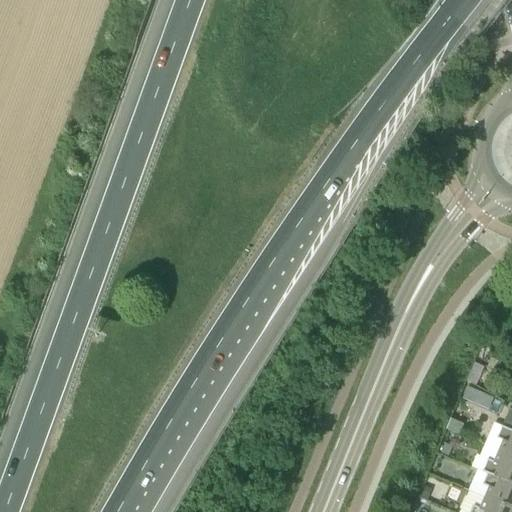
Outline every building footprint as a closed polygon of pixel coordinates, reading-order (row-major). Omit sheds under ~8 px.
[(459,432),(464,422),(451,416),(446,426),(459,432)] [(511,457),(511,431),(500,426),(495,438),(502,441),(497,452),(511,457)] [(449,454),(452,447),(444,444),(441,451),(449,454)] [(511,457),(497,452),(493,462),(486,460),(481,472),(486,474),(486,473),(511,484),(511,457)] [(511,484),(486,473),(486,474),(482,485),(488,488),(484,499),(511,510),(511,484)] [(428,498),(433,487),(424,483),(419,494),(428,498)] [(511,511),(511,510),(484,499),(480,509),(473,506),(470,511),(511,511)]
